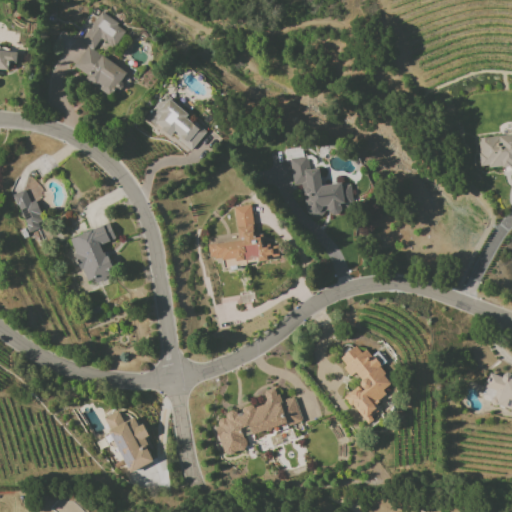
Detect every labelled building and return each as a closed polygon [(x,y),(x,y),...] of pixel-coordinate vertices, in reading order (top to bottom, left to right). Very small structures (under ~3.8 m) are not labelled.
[(126,71),(92,50),(100,39),(114,48),(126,30),(99,12),(81,41),(87,45),(73,66),(86,75),(84,79),(110,96),(126,71)] [(0,69),(8,70),(9,63),(16,63),(17,51),(0,48),(0,69)] [(145,118),(169,137),(171,134),(191,150),(206,132),(186,116),(188,114),(163,94),(145,118)] [(511,134),(477,137),(480,167),(501,166),(504,168),(511,167),(511,134)] [(289,159),(293,186),(304,184),(308,217),(323,215),(322,208),(329,207),(329,213),(353,210),(350,183),(321,186),(318,168),(308,169),(306,157),(289,159)] [(13,194),(27,233),(44,227),(34,200),(29,202),(25,190),(13,194)] [(238,241),(214,244),(216,256),(221,256),(222,267),(279,260),(277,245),(263,246),(262,233),(254,234),(250,204),(234,207),(238,241)] [(69,238),(85,282),(94,279),(95,282),(113,275),(102,244),(115,239),(109,223),(69,238)] [(390,384),(360,343),(339,358),(359,385),(345,395),(365,423),(380,413),(373,404),(386,394),(383,389),(390,384)] [(511,410),(511,377),(503,375),(502,378),(489,373),(480,400),(511,410)] [(300,422),(294,397),(279,401),(275,388),(262,391),(265,404),(226,413),(227,418),(215,421),(223,455),(247,449),(244,435),(300,422)] [(153,462),(143,439),(146,438),(137,417),(123,423),(118,411),(103,417),(127,473),(153,462)]
